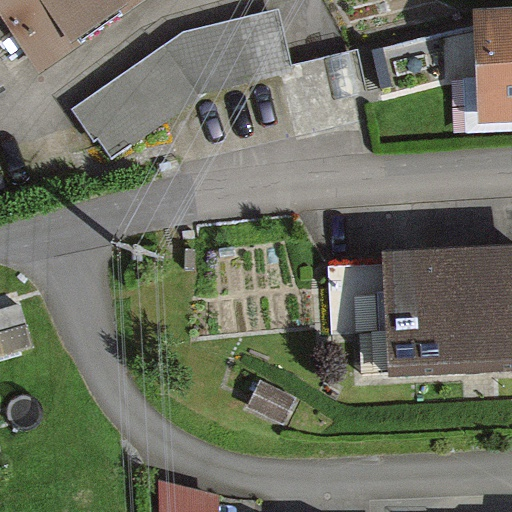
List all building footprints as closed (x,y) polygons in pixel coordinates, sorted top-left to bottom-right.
[(0,0),(42,61),(131,0),(0,0)] [(183,33),(74,110),(94,142),(100,138),(113,157),(200,95),(291,69),(278,10),(183,33)] [(511,13),(482,15),(487,128),(511,126),(511,13)] [(511,208),(393,215),(403,373),(511,366),(511,208)] [(23,308),(0,315),(0,345),(32,336),(23,308)] [(222,511),(219,483),(163,488),(165,511),(222,511)]
